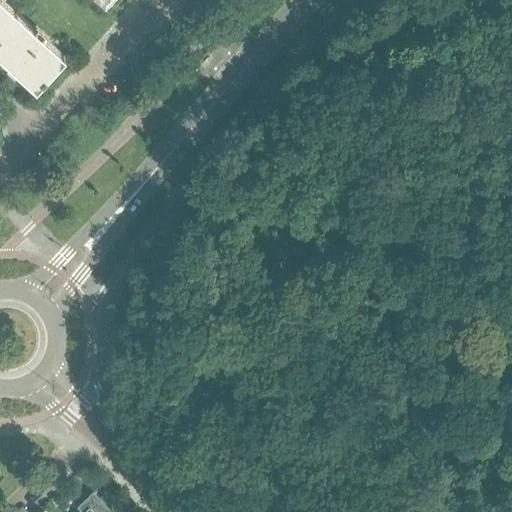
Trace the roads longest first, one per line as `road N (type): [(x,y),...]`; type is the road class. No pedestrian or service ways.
road 1 (tertiary): [(130,199),(310,0)]
road 2 (residential): [(30,137),(154,0)]
road 3 (tertiary): [(130,199),(27,293)]
road 4 (tertiary): [(50,311),(130,199)]
road 5 (tertiary): [(199,511),(96,427)]
road 6 (residential): [(9,511),(96,427)]
